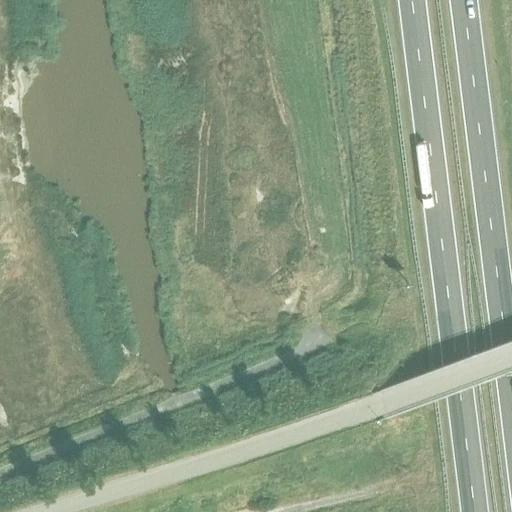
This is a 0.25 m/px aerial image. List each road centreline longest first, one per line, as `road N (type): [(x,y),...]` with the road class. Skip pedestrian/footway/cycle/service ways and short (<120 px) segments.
road 1 (trunk): [(411,0),(473,511)]
road 2 (unclassified): [(48,511),(273,445),(511,354)]
road 3 (trunk): [(511,401),(461,0)]
road 4 (track): [(0,473),(319,342)]
road 5 (track): [(277,511),(397,484),(415,503)]
